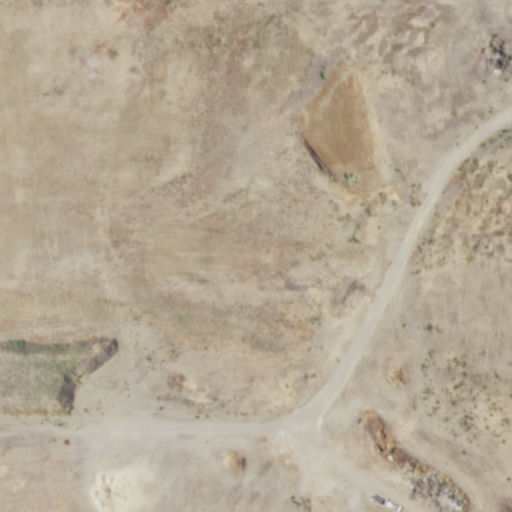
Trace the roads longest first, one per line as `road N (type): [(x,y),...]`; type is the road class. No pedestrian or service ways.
road 1 (track): [(491,123),(200,225),(0,275),(125,505),(174,509),(225,496),(303,438)]
road 2 (track): [(511,111),(474,138),(430,193),(352,349),(302,412),(272,426),(0,433)]
road 3 (track): [(418,511),(284,421)]
